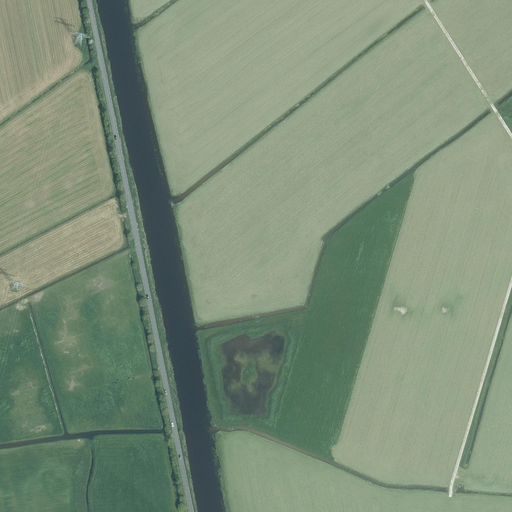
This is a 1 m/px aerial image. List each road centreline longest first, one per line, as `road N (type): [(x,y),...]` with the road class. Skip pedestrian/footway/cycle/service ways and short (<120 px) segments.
road 1 (tertiary): [(189,511),(88,0)]
road 2 (track): [(511,276),(448,494)]
road 3 (track): [(422,0),(511,140)]
